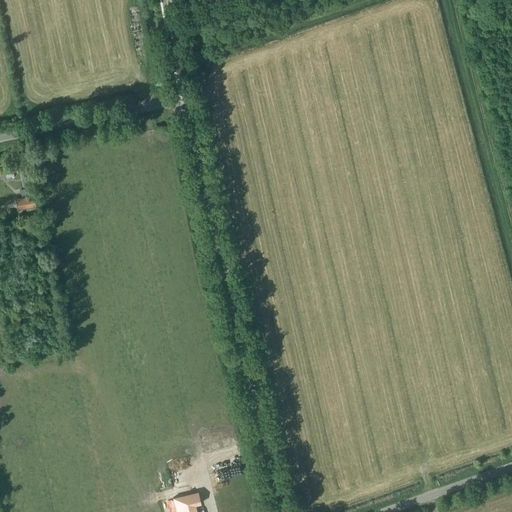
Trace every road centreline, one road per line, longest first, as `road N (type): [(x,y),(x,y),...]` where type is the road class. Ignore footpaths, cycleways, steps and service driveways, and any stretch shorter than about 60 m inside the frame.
road 1 (unclassified): [(282,511),(186,96)]
road 2 (unclassified): [(0,132),(186,96)]
road 3 (unclassified): [(379,511),(511,465)]
